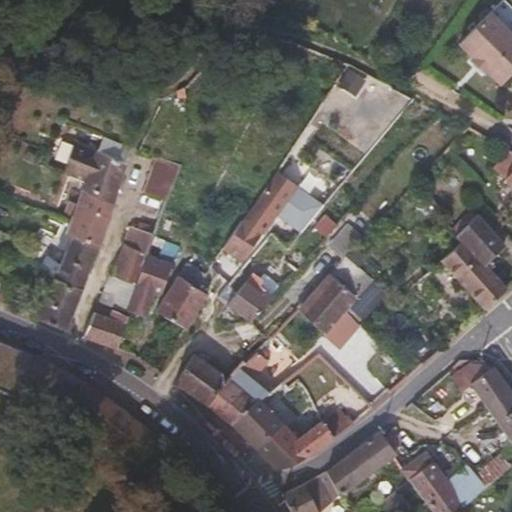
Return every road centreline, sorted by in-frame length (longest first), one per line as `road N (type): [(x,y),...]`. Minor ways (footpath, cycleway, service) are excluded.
road 1 (residential): [(0,328),(112,374),(188,419),(263,502)]
road 2 (residential): [(263,502),(371,431),(492,331)]
